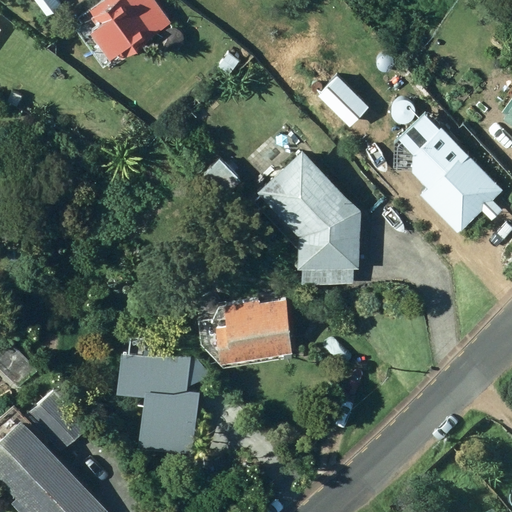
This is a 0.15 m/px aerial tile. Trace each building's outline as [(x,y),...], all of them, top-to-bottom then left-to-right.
[(60,0),(37,0),(46,11),(60,0)] [(93,36),(113,65),(119,61),(121,64),(149,44),(147,42),(172,24),(154,0),(108,0),(90,14),(102,30),(93,36)] [(156,90),(142,79),(134,90),(147,101),(156,90)] [(414,157),(413,174),(431,191),(423,198),(460,235),(504,192),(442,129),(414,157)] [(361,213),(303,152),(259,194),(299,236),(299,273),(302,273),(302,285),(354,286),(355,272),(360,272),(361,213)] [(259,307),(259,303),(226,306),(229,328),(218,329),(222,364),(283,357),(284,363),(294,362),(287,303),(259,307)] [(35,364),(8,336),(0,344),(0,367),(15,383),(35,364)] [(195,348),(131,338),(124,380),(148,384),(140,436),(187,444),(196,386),(189,385),(195,348)] [(93,414),(59,374),(29,399),(25,395),(0,416),(0,459),(20,483),(16,487),(24,497),(28,493),(43,511),(113,511),(114,511),(104,499),(108,496),(62,441),(93,414)]
